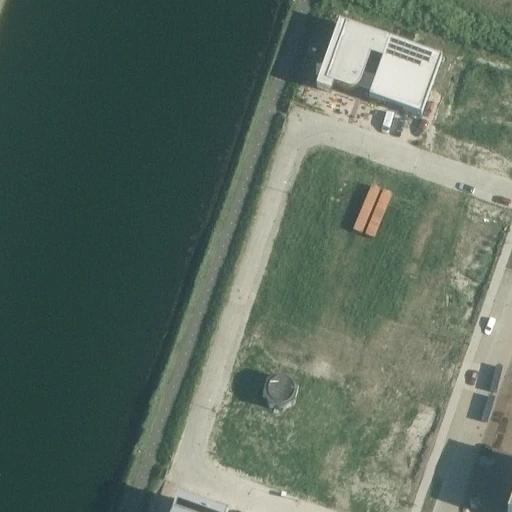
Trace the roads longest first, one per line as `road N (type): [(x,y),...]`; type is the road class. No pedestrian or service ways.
road 1 (unclassified): [(511,194),(300,122),(182,470),(293,511)]
road 2 (unclassified): [(511,307),(440,511)]
